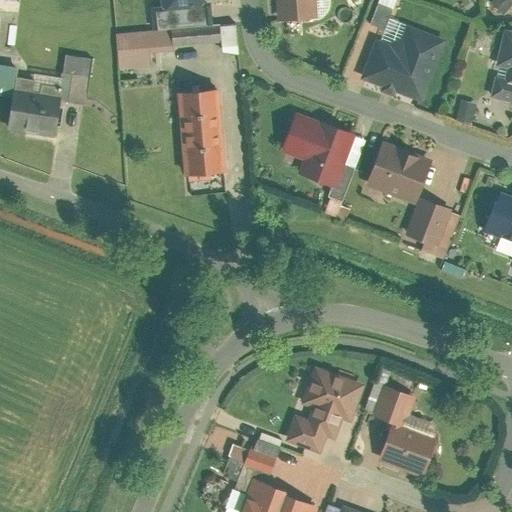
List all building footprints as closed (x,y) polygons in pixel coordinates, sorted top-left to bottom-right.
[(158,0),(159,10),(149,11),(151,34),(211,28),(208,5),(203,6),(202,0),(158,0)] [(274,0),(277,25),(317,21),(314,0),(274,0)] [(379,0),(369,28),(383,33),(394,2),(388,0),(379,0)] [(511,4),(507,0),(495,0),(490,6),(503,17),(511,7),(511,4)] [(405,29),(401,41),(387,47),(374,42),(359,83),(421,106),(444,44),(405,29)] [(511,106),(511,33),(503,31),(494,69),(498,70),(495,80),(494,80),(488,101),(511,106)] [(167,32),(114,38),(117,73),(171,68),(167,32)] [(92,62),(65,58),(57,103),(85,107),(92,62)] [(16,71),(0,68),(0,91),(12,94),(16,71)] [(12,101),(30,104),(33,85),(14,82),(12,101)] [(177,93),(181,134),(220,130),(216,89),(177,93)] [(12,101),(6,134),(53,142),(59,109),(12,101)] [(455,124),(471,127),(475,106),(459,103),(455,124)] [(297,178),(335,192),(355,136),(318,123),(315,129),(293,121),(281,156),(303,164),(297,178)] [(186,180),(224,176),(220,130),(181,134),(186,180)] [(382,146),(365,189),(413,208),(430,164),(382,146)] [(511,200),(497,195),(482,233),(511,244),(511,200)] [(330,198),(325,212),(346,219),(351,205),(330,198)] [(405,239),(436,250),(449,214),(419,202),(405,239)] [(189,338),(206,337),(206,308),(189,308),(189,338)] [(363,389),(313,371),(300,408),(310,412),(306,422),(293,418),(283,445),(317,457),(324,440),(334,443),(341,423),(350,426),(363,389)] [(382,389),(371,418),(431,439),(435,428),(408,419),(415,401),(382,389)] [(389,433),(377,465),(422,482),(434,450),(389,433)] [(253,454),(276,462),(280,451),(257,443),(253,454)] [(248,488),(253,474),(270,479),(276,462),(253,454),(249,453),(248,454),(233,448),(222,478),(248,488)] [(316,511),(317,511),(285,499),(286,495),(251,482),(240,511),(316,511)]
